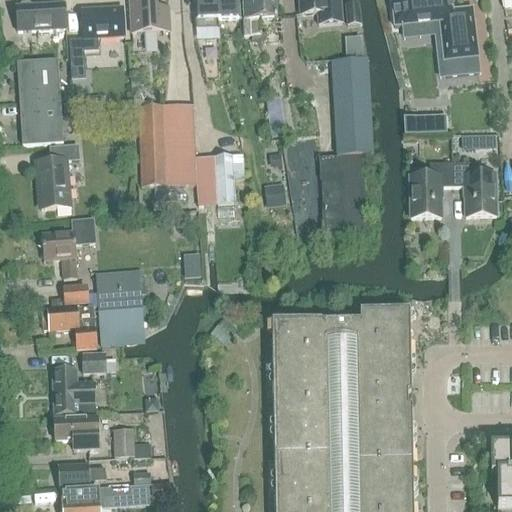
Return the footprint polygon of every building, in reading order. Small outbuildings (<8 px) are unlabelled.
[(131,0),(130,0),(132,37),(170,35),(168,10),(156,11),(155,0),(131,0)] [(216,32),(216,22),(217,22),(216,0),(193,0),(195,33),(216,32)] [(216,0),(217,22),(239,21),(238,0),(216,0)] [(248,0),(249,6),(243,6),(244,39),(261,38),(260,22),(276,21),(275,0),(248,0)] [(318,16),(319,28),(342,26),(340,2),(326,3),(325,0),(298,0),(300,18),(318,16)] [(451,14),(449,0),(398,0),(399,4),(391,5),(394,31),(402,30),(402,31),(439,26),(444,65),(446,81),(479,77),(477,61),(472,12),(451,14)] [(511,0),(501,0),(503,11),(511,9),(511,0)] [(16,9),(18,35),(66,32),(64,6),(31,8),(29,6),(21,6),(19,9),(16,9)] [(358,7),(345,8),(347,29),(360,28),(358,7)] [(81,13),(83,42),(69,43),(71,78),(85,77),(84,55),(98,54),(98,42),(124,40),(123,10),(81,13)] [(367,62),(332,64),(333,91),(336,132),(337,160),(361,158),(373,157),(367,62)] [(19,65),(25,149),(63,147),(58,63),(19,65)] [(141,192),(153,191),(167,191),(164,111),(138,112),(141,192)] [(406,121),(404,121),(405,137),(406,137),(445,135),(445,119),(406,121)] [(42,190),(39,191),(41,213),(57,211),(57,218),(71,217),(70,210),(71,210),(67,164),(79,163),(78,149),(50,152),(51,165),(34,166),(36,180),(41,179),(42,190)] [(361,158),(337,160),(320,162),(325,242),(367,239),(361,158)] [(215,160),(217,209),(235,208),(232,159),(215,160)] [(475,166),(452,167),(453,191),(465,190),(465,221),(496,220),(495,178),(475,178),(475,166)] [(453,191),(452,167),(428,167),(428,179),(408,179),(409,222),(441,221),(440,191),(453,191)] [(94,222),(70,224),(71,236),(41,239),(43,264),(61,263),(63,283),(77,282),(75,262),(76,262),(75,249),(96,248),(94,222)] [(95,278),(97,306),(100,342),(144,339),(139,275),(95,278)] [(65,308),(88,307),(86,292),(64,293),(65,308)] [(49,335),(75,333),(77,353),(96,352),(93,309),(48,313),(48,320),(42,320),(43,335),(49,334),(49,335)] [(413,511),(409,316),(360,317),(360,325),(272,327),(275,511),(413,511)] [(223,321),(209,337),(223,350),(237,334),(223,321)] [(82,358),(83,378),(106,377),(105,357),(82,358)] [(52,375),(54,420),(95,418),(94,387),(77,388),(76,374),(52,375)] [(54,424),(55,445),(98,443),(97,422),(54,424)] [(113,434),(114,462),(151,461),(150,448),(134,448),(134,433),(113,434)] [(497,511),(511,510),(511,448),(490,449),(491,477),(496,477),(497,511)] [(57,470),(59,494),(90,492),(89,485),(105,484),(105,472),(89,473),(88,468),(57,470)] [(134,490),(151,489),(150,477),(133,478),(134,490)] [(171,487),(151,488),(151,489),(153,509),(172,507),(171,487)] [(151,489),(134,490),(98,493),(62,495),(63,507),(62,507),(62,511),(122,511),(153,510),(153,509),(151,489)]
